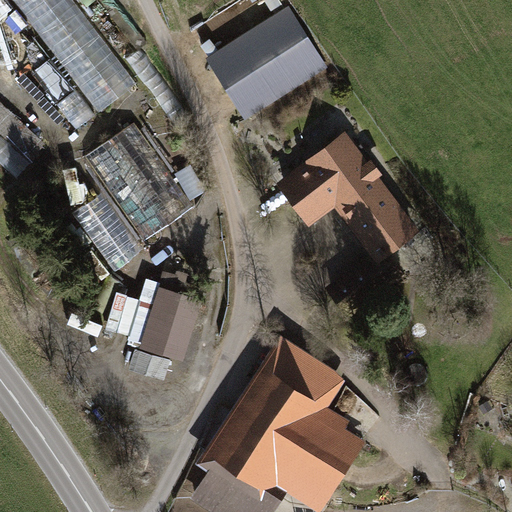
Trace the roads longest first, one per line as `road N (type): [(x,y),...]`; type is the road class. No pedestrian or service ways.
road 1 (residential): [(145,0),(204,114),(247,255),(246,314),(194,441),(154,511)]
road 2 (tertiary): [(0,378),(89,511)]
